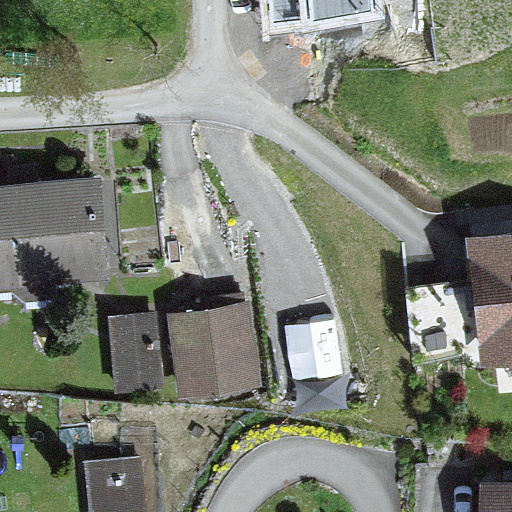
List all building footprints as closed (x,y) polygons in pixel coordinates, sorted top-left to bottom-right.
[(372,0),(268,0),(270,24),(374,14),(372,0)] [(97,270),(91,182),(0,188),(0,285),(7,285),(20,296),(49,294),(48,273),(97,270)] [(511,241),(479,244),(489,363),(511,360),(511,241)] [(204,310),(170,315),(181,392),(249,383),(238,296),(203,301),(204,310)] [(147,316),(109,319),(114,390),(153,387),(147,316)] [(87,511),(133,511),(130,476),(135,476),(134,459),(83,464),(87,511)] [(511,511),(511,488),(485,488),(484,511),(511,511)]
